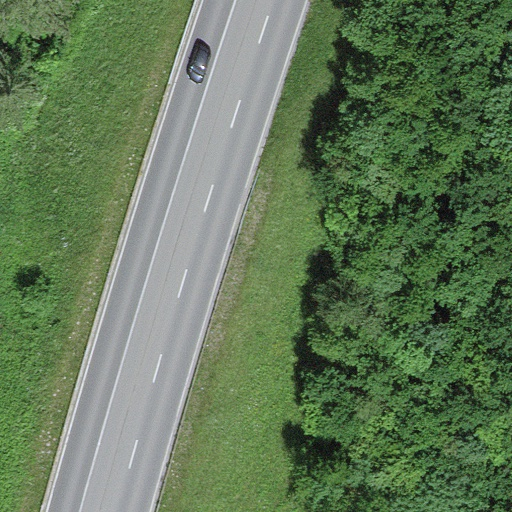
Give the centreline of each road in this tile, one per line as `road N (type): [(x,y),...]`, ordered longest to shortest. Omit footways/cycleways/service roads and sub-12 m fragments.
road 1 (primary): [(255,0),(100,511)]
road 2 (track): [(0,329),(224,511)]
